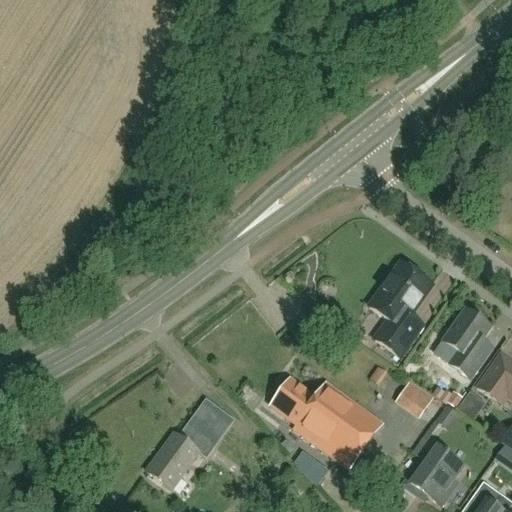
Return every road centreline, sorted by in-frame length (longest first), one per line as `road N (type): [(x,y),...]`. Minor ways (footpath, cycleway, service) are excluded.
road 1 (secondary): [(0,395),(146,311),(356,146)]
road 2 (residential): [(511,279),(381,182),(356,146)]
road 3 (secondary): [(356,146),(511,18)]
